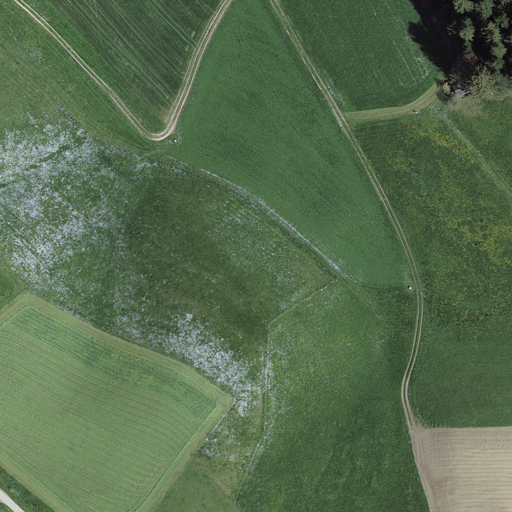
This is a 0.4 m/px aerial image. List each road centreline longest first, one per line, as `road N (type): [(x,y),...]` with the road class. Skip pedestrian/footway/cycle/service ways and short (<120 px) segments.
road 1 (track): [(270,0),(369,176),(414,275),(418,351),(405,378)]
road 2 (track): [(13,0),(154,139),(165,134),(226,0)]
